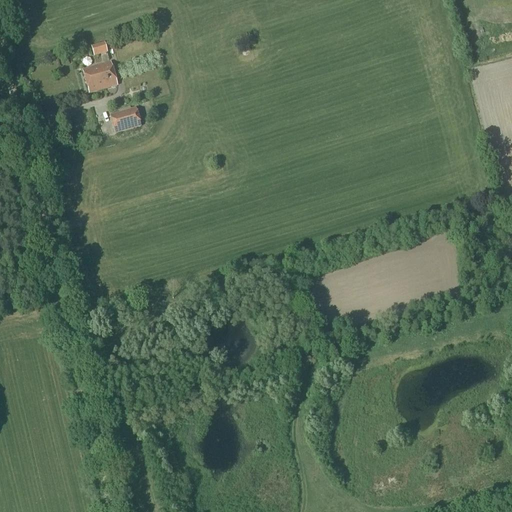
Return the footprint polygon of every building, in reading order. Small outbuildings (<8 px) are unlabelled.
[(84,39),(70,40),(70,54),(85,53),(84,39)] [(94,57),(108,54),(104,43),(91,47),(94,57)] [(89,94),(117,86),(110,63),(82,71),(89,94)] [(24,91),(30,97),(36,91),(30,85),(24,91)] [(115,134),(140,127),(135,109),(110,116),(115,134)]
